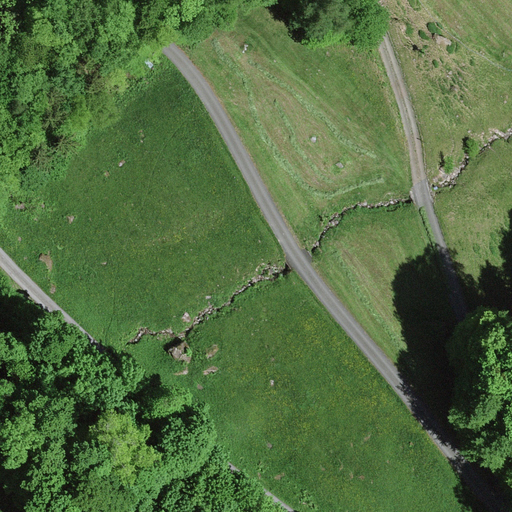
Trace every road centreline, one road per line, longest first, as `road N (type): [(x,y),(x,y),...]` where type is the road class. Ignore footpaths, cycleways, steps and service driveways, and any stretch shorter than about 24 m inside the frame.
road 1 (track): [(148,0),(311,275),(497,511)]
road 2 (track): [(492,505),(417,141),(370,0)]
road 3 (track): [(0,262),(51,323),(281,511)]
